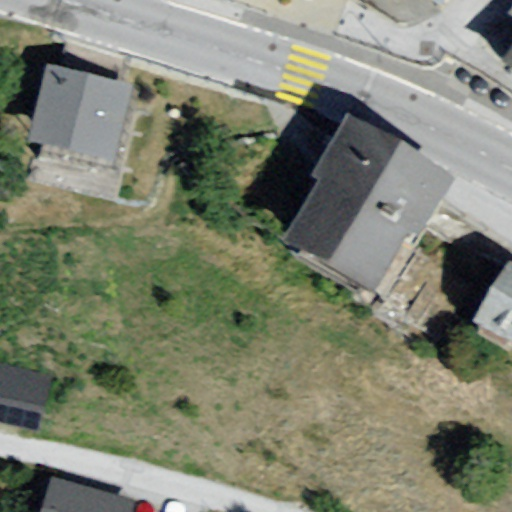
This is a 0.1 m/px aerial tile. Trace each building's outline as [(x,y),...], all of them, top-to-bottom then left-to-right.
[(419,0),(443,19),(457,0),(419,0)] [(511,67),(502,82),(511,88),(511,20),(507,28),(511,31),(511,67)] [(133,99),(48,83),(33,159),(119,175),(133,99)] [(289,264),(380,315),(418,250),(448,197),(347,139),(313,198),(323,203),(289,264)] [(418,250),(380,315),(445,355),(484,292),(418,250)] [(473,347),(511,368),(511,282),(510,281),(473,347)] [(0,365),(0,413),(38,423),(49,378),(0,365)] [(135,511),(136,509),(55,484),(45,511),(135,511)]
